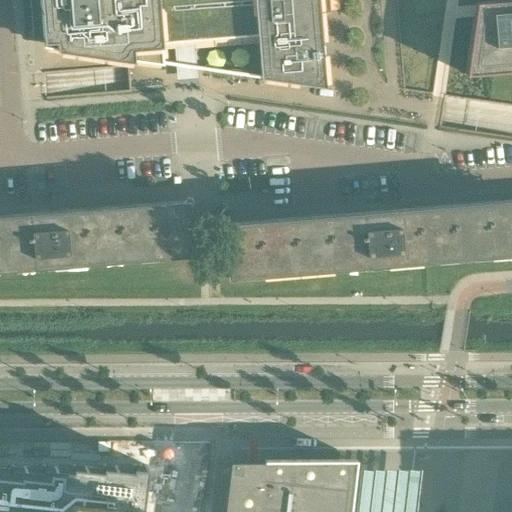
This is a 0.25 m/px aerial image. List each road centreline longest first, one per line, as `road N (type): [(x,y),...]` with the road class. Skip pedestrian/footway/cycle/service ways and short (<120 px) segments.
road 1 (secondary): [(511,382),(0,385)]
road 2 (secondary): [(0,408),(511,407)]
road 3 (residential): [(13,158),(230,141),(399,161),(411,169)]
road 4 (residential): [(13,158),(0,10)]
